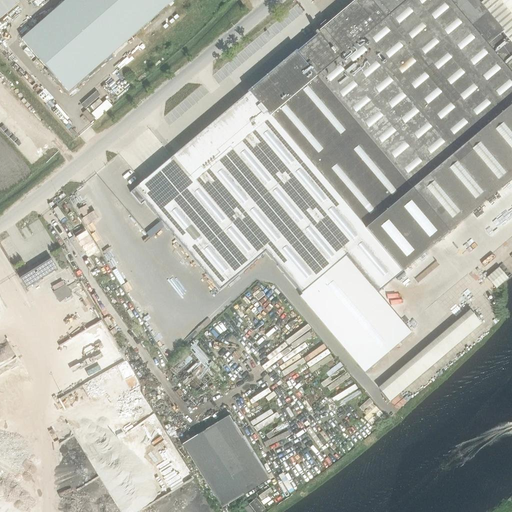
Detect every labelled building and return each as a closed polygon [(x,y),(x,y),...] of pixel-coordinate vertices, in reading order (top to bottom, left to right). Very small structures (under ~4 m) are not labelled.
[(0,0),(0,18),(19,2),(17,0),(0,0)] [(66,0),(21,40),(68,93),(174,0),(66,0)] [(142,182),(130,193),(140,205),(145,201),(219,291),(265,253),(301,295),(299,296),(364,373),(411,334),(377,294),(401,273),(511,178),(511,44),(502,32),(486,45),(470,26),(487,12),(477,0),(354,0),(325,24),(321,19),(316,23),(320,28),(317,30),(314,32),(313,31),(312,32),(315,36),(301,48),(248,93),(172,157),(142,182)] [(511,0),(498,0),(511,16),(511,0)] [(109,99),(94,113),(100,120),(115,106),(109,99)] [(511,276),(511,275),(511,245),(501,255),(508,263),(503,267),(511,276)] [(19,279),(26,289),(57,270),(50,259),(19,279)] [(499,268),(486,278),(496,289),(508,279),(499,268)] [(65,285),(53,292),(59,303),(72,296),(65,285)] [(392,400),(486,324),(475,310),(381,386),(392,400)] [(189,348),(202,360),(207,355),(195,343),(189,348)] [(332,408),(361,390),(357,383),(328,402),(332,408)] [(370,409),(380,401),(375,395),(365,403),(370,409)] [(257,429),(278,421),(274,412),(253,420),(257,429)] [(221,509),(244,495),(268,480),(228,416),(182,444),(221,509)] [(272,488),(261,495),(263,500),(275,493),(272,488)]
